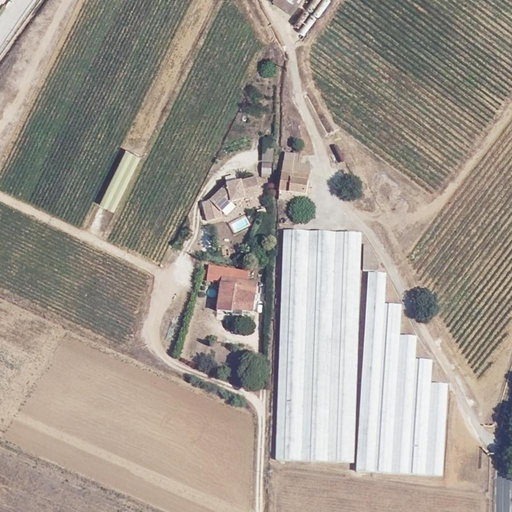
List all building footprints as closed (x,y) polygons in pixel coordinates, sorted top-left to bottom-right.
[(297,0),(271,0),(288,13),(297,0)] [(304,35),(327,0),(309,0),(304,8),(310,11),(297,30),(304,35)] [(261,147),(261,177),(272,177),(271,147),(261,147)] [(115,212),(141,156),(125,149),(100,205),(115,212)] [(297,161),(298,155),(283,152),(277,191),(304,195),(309,163),(297,161)] [(227,185),(210,202),(203,203),(207,222),(223,219),(221,212),(231,203),(261,195),(257,177),(227,185)] [(283,231),(274,459),(351,461),(360,234),(283,231)] [(378,260),(370,246),(364,245),(363,271),(377,272),(378,260)] [(207,280),(220,282),(217,306),(241,310),(252,312),(257,281),(246,279),(247,270),(209,266),(207,280)] [(356,470),(440,475),(446,385),(429,383),(431,360),(413,359),(414,336),(398,335),(400,305),(384,304),(385,274),(368,273),(356,470)] [(241,315),(241,310),(217,306),(216,310),(241,315)]
